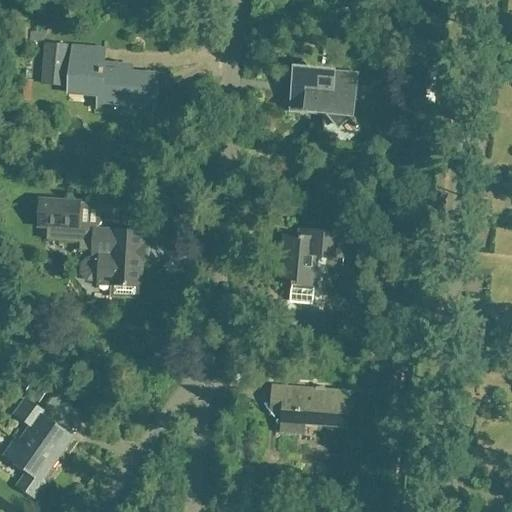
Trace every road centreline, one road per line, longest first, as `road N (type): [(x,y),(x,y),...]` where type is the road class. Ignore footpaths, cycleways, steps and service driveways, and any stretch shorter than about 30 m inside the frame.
road 1 (residential): [(205,365),(237,0)]
road 2 (residential): [(92,511),(205,365)]
road 3 (residential): [(193,511),(205,365)]
